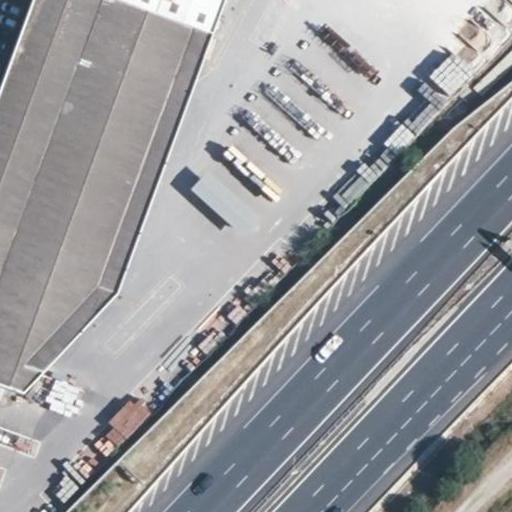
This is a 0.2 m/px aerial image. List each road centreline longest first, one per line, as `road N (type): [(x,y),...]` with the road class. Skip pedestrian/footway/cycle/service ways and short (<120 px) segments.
road 1 (motorway): [(511,183),(200,511)]
road 2 (motorway): [(307,511),(511,296)]
